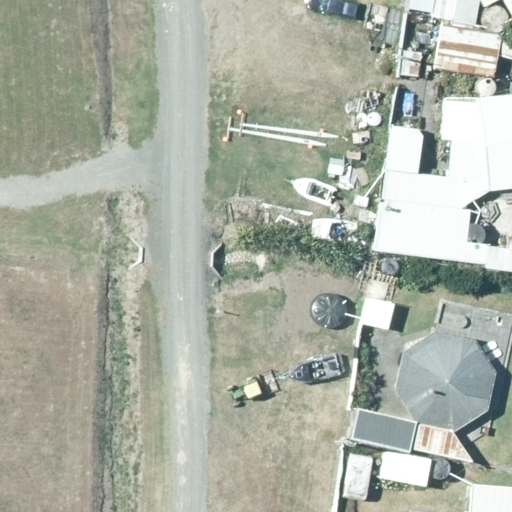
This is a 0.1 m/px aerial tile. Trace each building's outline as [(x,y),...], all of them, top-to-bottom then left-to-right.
[(474,1),(473,0),(409,0),(408,8),(471,19),(474,1)] [(511,0),(473,0),(474,1),(477,8),(494,0),(502,0),(511,19),(511,18),(511,0)] [(499,31),(436,24),(430,71),(494,78),(499,31)] [(511,97),(396,81),(372,250),(511,270),(511,97)] [(397,284),(366,280),(359,327),(391,331),(397,284)] [(413,417),(417,419),(412,444),(445,450),(449,426),(456,425),(469,419),(481,409),(488,396),(491,381),(489,366),(483,352),(473,341),(460,333),(445,330),(430,332),(416,338),(405,349),(397,362),(394,377),(396,392),(402,405),(413,417)] [(429,452),(395,447),(390,482),(424,486),(429,452)] [(511,511),(511,486),(472,481),(468,511),(511,511)]
